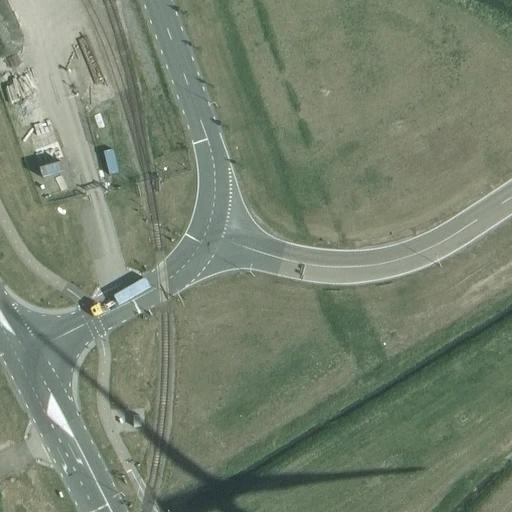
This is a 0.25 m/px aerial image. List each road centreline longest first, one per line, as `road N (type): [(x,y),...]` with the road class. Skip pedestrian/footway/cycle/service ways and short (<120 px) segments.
road 1 (unclassified): [(204,232),(318,266),(363,266),(407,256),(511,195)]
road 2 (unclassified): [(204,232),(212,166),(156,0)]
road 3 (unclassified): [(17,358),(161,282),(204,232)]
road 4 (unclassified): [(97,511),(17,358)]
